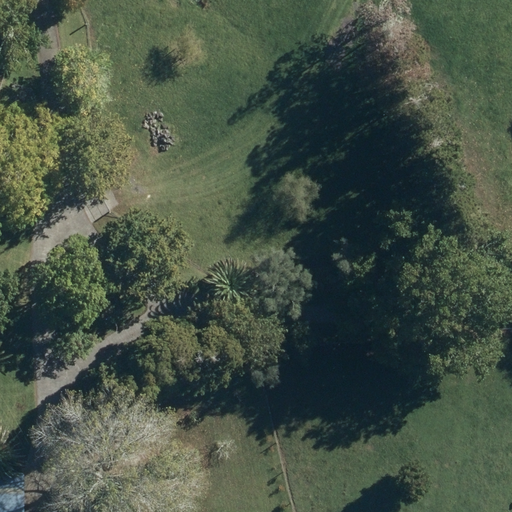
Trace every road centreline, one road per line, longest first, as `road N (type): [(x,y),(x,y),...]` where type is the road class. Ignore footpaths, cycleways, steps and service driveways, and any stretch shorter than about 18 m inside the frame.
road 1 (unknown): [(20,266),(511,243)]
road 2 (unknown): [(20,266),(9,511)]
road 3 (unknown): [(0,25),(20,266)]
